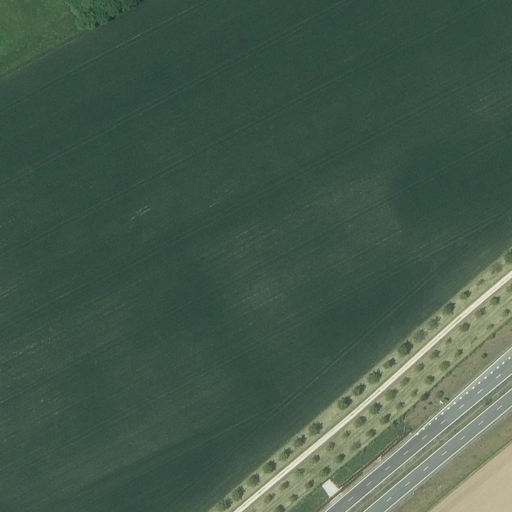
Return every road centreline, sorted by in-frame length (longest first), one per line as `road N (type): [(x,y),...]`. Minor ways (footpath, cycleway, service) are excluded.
road 1 (track): [(239,511),(511,278)]
road 2 (trunk): [(511,364),(335,511)]
road 3 (trunk): [(374,511),(511,397)]
